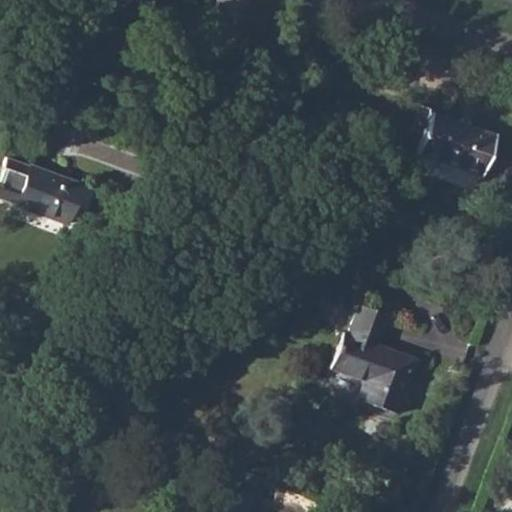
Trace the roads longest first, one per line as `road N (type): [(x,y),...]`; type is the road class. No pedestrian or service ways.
road 1 (residential): [(454,511),(511,345)]
road 2 (residential): [(367,0),(511,50)]
